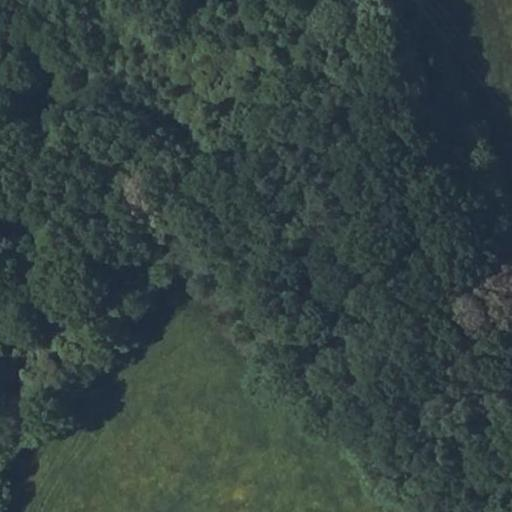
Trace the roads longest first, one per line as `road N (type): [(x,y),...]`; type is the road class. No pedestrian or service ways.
road 1 (track): [(0,345),(217,183),(402,11)]
road 2 (track): [(511,318),(402,0)]
